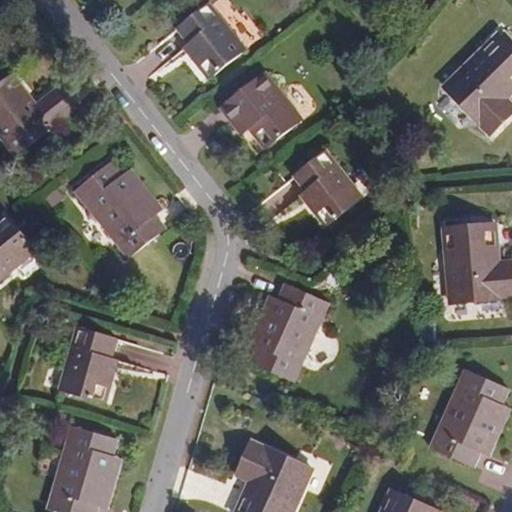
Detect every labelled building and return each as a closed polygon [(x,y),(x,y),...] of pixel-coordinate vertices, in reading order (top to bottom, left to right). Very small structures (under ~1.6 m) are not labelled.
[(247,48),(210,2),(179,27),(191,42),(187,46),(210,76),(247,48)] [(511,91),(511,47),(498,33),(445,85),(489,132),(511,111),(511,103),(506,97),(511,91)] [(37,102),(12,71),(0,81),(0,132),(16,153),(77,105),(61,84),(37,102)] [(304,118),(267,71),(223,105),(238,126),(246,120),(267,147),(304,118)] [(364,196),(327,150),(296,174),(308,190),(303,194),(327,225),(364,196)] [(166,228),(114,162),(78,190),(130,256),(166,228)] [(0,279),(39,248),(9,210),(0,217),(0,279)] [(511,258),(499,259),(496,221),(445,227),(452,301),(511,294),(511,258)] [(295,381),(329,303),(286,284),(251,362),(295,381)] [(110,357),(116,338),(78,326),(59,387),(105,401),(118,359),(110,357)] [(472,463),(506,386),(464,368),(431,445),(472,463)] [(66,511),(95,511),(117,438),(72,425),(49,507),(66,511)] [(293,511),(313,467),(253,439),(239,472),(251,478),(235,511),(293,511)] [(438,511),(440,509),(392,487),(380,511),(438,511)]
